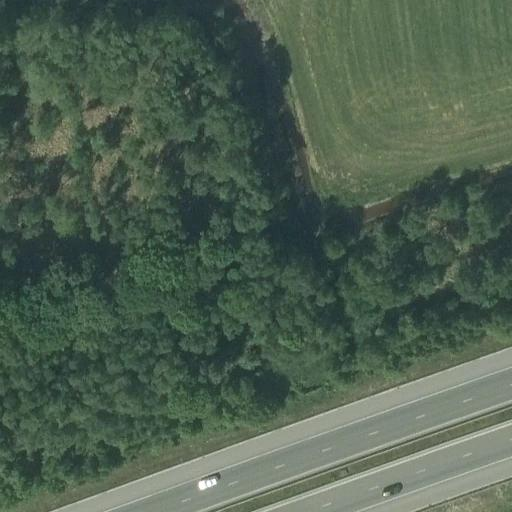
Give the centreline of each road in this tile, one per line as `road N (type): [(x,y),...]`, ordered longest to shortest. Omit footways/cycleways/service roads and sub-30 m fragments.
road 1 (motorway): [(511,382),(153,511)]
road 2 (motorway): [(311,511),(511,441)]
